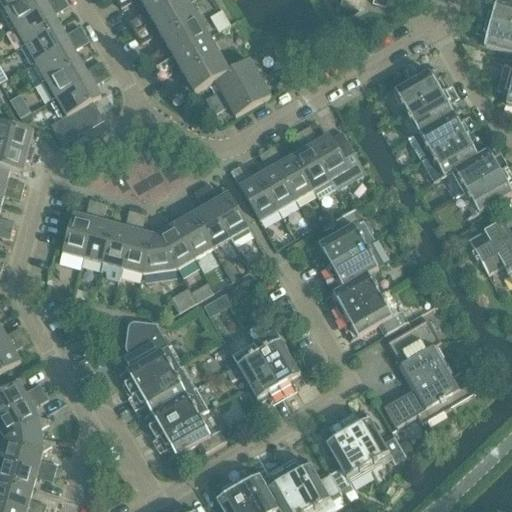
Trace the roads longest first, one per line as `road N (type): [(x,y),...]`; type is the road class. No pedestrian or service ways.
road 1 (residential): [(89,427),(13,288),(40,184),(65,159),(142,116)]
road 2 (residential): [(154,503),(340,400),(343,382),(277,264)]
road 3 (residential): [(142,116),(216,154),(439,30)]
road 4 (residential): [(511,158),(439,30)]
road 5 (residential): [(142,116),(82,0)]
